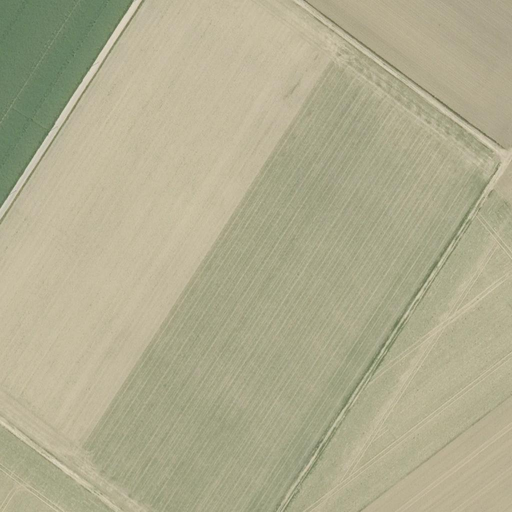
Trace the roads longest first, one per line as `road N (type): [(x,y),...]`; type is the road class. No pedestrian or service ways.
road 1 (track): [(288,511),(511,165)]
road 2 (track): [(288,0),(511,165)]
road 3 (track): [(0,227),(146,0)]
road 4 (track): [(0,420),(123,511)]
